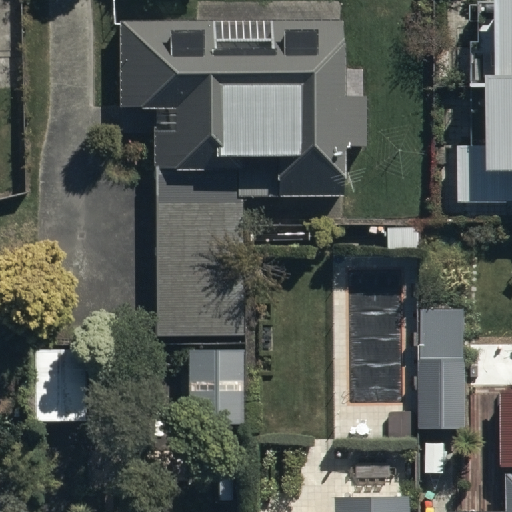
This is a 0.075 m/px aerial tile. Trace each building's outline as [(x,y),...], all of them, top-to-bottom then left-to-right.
[(339,2),(202,0),(194,0),(195,18),(118,18),(118,107),(154,107),(154,334),(238,334),(238,194),(338,194),(338,150),(363,150),(363,72),(339,72),(339,2)] [(511,0),(493,0),(494,1),(472,1),(475,82),(485,82),(488,160),(511,158),(511,0)] [(463,307),(417,307),(417,426),(463,426),(463,307)] [(239,345),(183,345),(183,422),(240,421),(239,345)] [(83,347),(31,347),(30,419),(83,420),(83,347)] [(511,389),(500,390),(502,467),(511,466),(511,389)] [(511,511),(511,470),(506,471),(506,505),(448,505),(448,511),(511,511)] [(407,511),(407,494),(338,493),(337,511),(407,511)]
